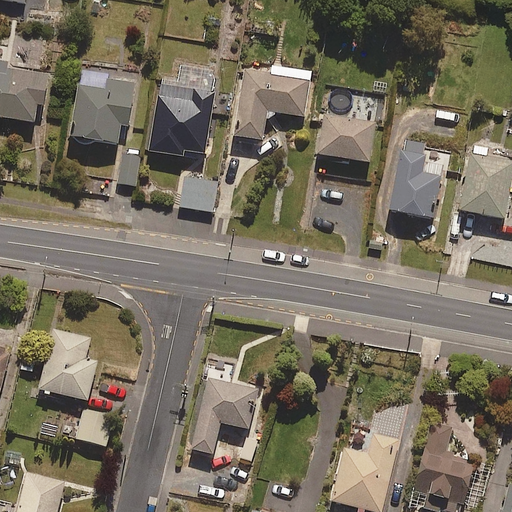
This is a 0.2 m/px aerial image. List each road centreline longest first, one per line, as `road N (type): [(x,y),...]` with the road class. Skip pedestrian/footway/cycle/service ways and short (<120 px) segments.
road 1 (secondary): [(189,269),(511,325)]
road 2 (residential): [(133,511),(189,269)]
road 3 (secondary): [(0,240),(189,269)]
